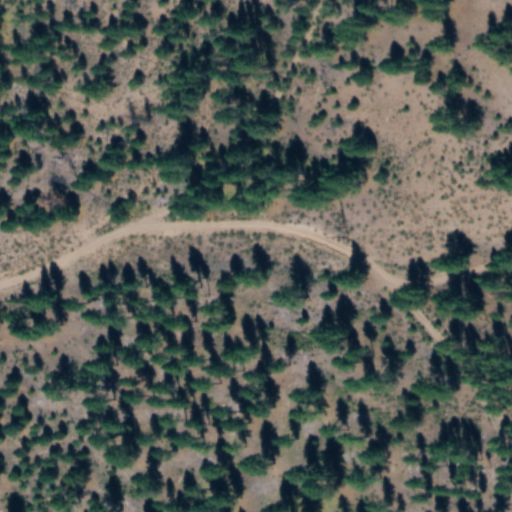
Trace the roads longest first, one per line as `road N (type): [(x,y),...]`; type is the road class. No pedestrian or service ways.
road 1 (residential): [(0,314),(65,295),(166,205),(256,181),(375,229),(511,397)]
road 2 (track): [(342,0),(256,181)]
